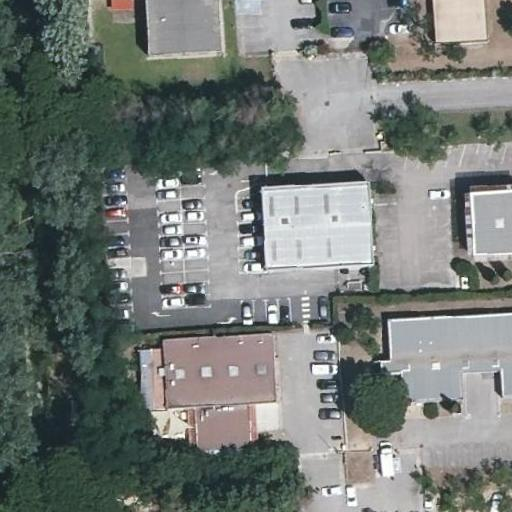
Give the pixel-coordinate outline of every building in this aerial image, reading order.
[(145,0),(149,57),(223,54),(220,0),(145,0)] [(434,0),(437,43),(491,39),(488,0),(434,0)] [(369,184),(262,189),(267,270),(372,265),(369,184)] [(511,191),(471,194),(475,257),(511,255),(511,191)] [(511,316),(387,323),(390,364),(381,364),(381,378),(401,376),(403,405),(463,402),(462,376),(501,374),(502,400),(511,399),(511,316)] [(272,336),(165,342),(168,409),(195,408),(197,452),(251,450),(249,405),(276,404),(272,336)]
